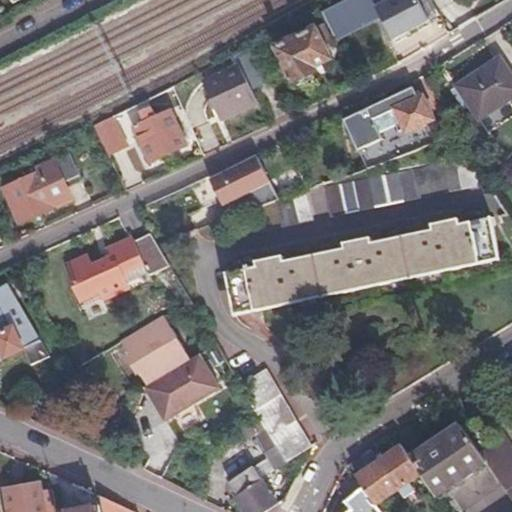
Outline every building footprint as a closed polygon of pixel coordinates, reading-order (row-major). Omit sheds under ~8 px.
[(338,0),(321,9),(335,38),(380,16),(375,5),(384,0),(338,0)] [(430,23),(418,0),(384,0),(375,5),(380,16),(394,43),(430,23)] [(329,34),(322,23),(273,47),(290,82),(294,81),(299,83),(311,77),(310,72),(315,69),(313,65),(330,57),(320,39),(329,34)] [(261,74),(249,47),(235,54),(239,63),(248,81),(261,74)] [(511,96),(511,75),(500,56),(451,87),(472,121),(511,96)] [(257,100),(248,81),(239,63),(202,81),(222,118),(257,100)] [(416,91),(413,85),(349,116),(364,146),(384,136),(380,128),(396,121),(399,128),(405,125),(407,128),(429,118),(434,115),(422,89),(416,91)] [(185,143),(170,109),(131,127),(148,161),(185,143)] [(112,113),(93,122),(106,150),(125,142),(112,113)] [(384,136),(364,146),(373,163),(388,157),(437,135),(429,118),(407,128),(405,125),(399,128),(396,121),(380,128),(384,136)] [(65,149),(20,170),(23,177),(4,186),(20,219),(69,196),(61,178),(76,172),(65,149)] [(467,152),(320,186),(326,214),(473,180),(467,152)] [(278,199),(257,156),(209,179),(222,204),(226,202),(233,215),(273,200),(278,199)] [(309,218),(303,189),(278,199),(273,200),(278,225),(309,218)] [(426,273),(477,262),(477,255),(496,251),(489,214),(455,221),(454,216),(426,221),(427,228),(367,241),(365,235),(339,240),(341,247),(281,260),(279,254),(252,260),(253,267),(223,273),(233,316),(301,301),(300,295),(338,286),(340,292),(387,282),(386,275),(424,267),(426,273)] [(132,281),(165,262),(155,244),(149,234),(133,243),(130,239),(104,255),(109,264),(93,273),(89,267),(70,279),(75,286),(73,288),(85,308),(106,296),(110,302),(136,287),(132,281)] [(477,255),(477,262),(497,257),(496,251),(477,255)] [(387,282),(426,273),(424,267),(386,275),(387,282)] [(26,362),(44,354),(9,279),(0,284),(0,350),(1,350),(3,353),(19,346),(26,362)] [(300,295),(301,301),(340,292),(338,286),(300,295)] [(156,379),(188,358),(161,316),(119,343),(127,356),(125,358),(135,374),(137,372),(146,386),(156,379)] [(218,386),(196,353),(188,358),(156,379),(146,386),(144,387),(165,420),(218,386)] [(79,369),(71,374),(76,381),(84,377),(79,369)] [(285,462),(311,446),(265,370),(239,385),(274,444),(285,462)] [(434,492),(484,459),(480,452),(458,419),(407,452),(421,473),(432,490),(434,492)] [(511,443),(506,435),(480,452),(484,459),(511,499),(511,443)] [(407,452),(401,443),(377,459),(398,489),(410,506),(418,500),(411,490),(414,488),(409,482),(421,473),(407,452)] [(287,465),(285,462),(274,444),(264,451),(267,456),(274,466),(277,471),(287,465)] [(398,489),(377,459),(373,452),(365,458),(369,464),(353,476),(362,488),(375,506),(398,489)] [(258,475),(274,466),(267,456),(252,465),(258,475)] [(242,511),(261,511),(274,504),(262,486),(264,484),(258,475),(252,465),(228,480),(236,493),(233,496),(242,511)] [(43,511),(38,487),(37,480),(4,486),(9,511),(43,511)] [(54,511),(50,485),(38,487),(43,511),(54,511)] [(379,511),(375,506),(362,488),(344,501),(351,510),(348,511),(379,511)] [(99,496),(101,511),(134,511),(99,496)]
